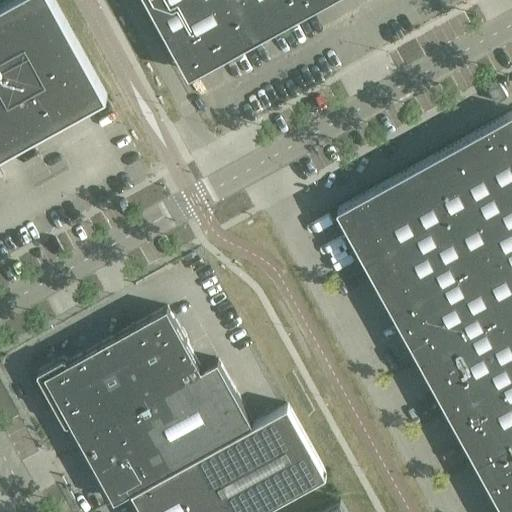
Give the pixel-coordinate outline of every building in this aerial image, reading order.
[(0,155),(107,97),(107,96),(107,95),(54,0),(7,0),(0,4),(0,155)] [(148,0),(182,61),(207,47),(214,59),(321,0),(148,0)] [(496,102),(508,95),(500,82),(489,89),(496,102)] [(511,110),(427,158),(511,312),(511,110)] [(511,511),(511,312),(427,158),(339,206),(338,207),(338,208),(338,209),(505,511),(511,511)] [(254,422),(218,359),(202,368),(168,305),(67,361),(65,356),(37,371),(66,424),(72,421),(115,499),(132,489),(254,422)] [(257,511),(327,473),(288,404),(254,422),(132,489),(144,511),(257,511)] [(347,511),(341,499),(316,511),(347,511)]
